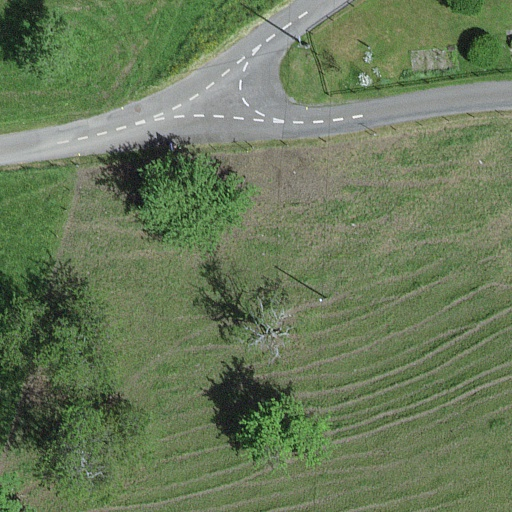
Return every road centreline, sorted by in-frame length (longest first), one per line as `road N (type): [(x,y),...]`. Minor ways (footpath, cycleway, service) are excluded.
road 1 (unclassified): [(201,128),(511,93)]
road 2 (unclassified): [(201,128),(0,153)]
road 3 (unclassified): [(325,0),(229,69),(208,98),(201,128)]
